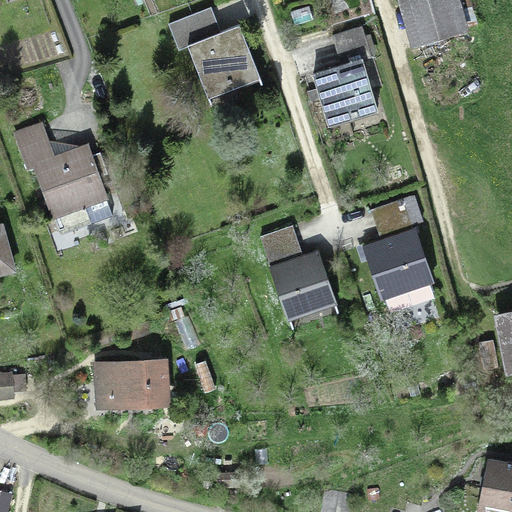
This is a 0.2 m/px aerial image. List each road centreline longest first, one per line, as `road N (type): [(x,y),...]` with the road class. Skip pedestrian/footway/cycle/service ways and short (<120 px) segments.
road 1 (track): [(330,214),(256,0)]
road 2 (track): [(440,207),(382,0)]
road 3 (residential): [(0,443),(186,511)]
